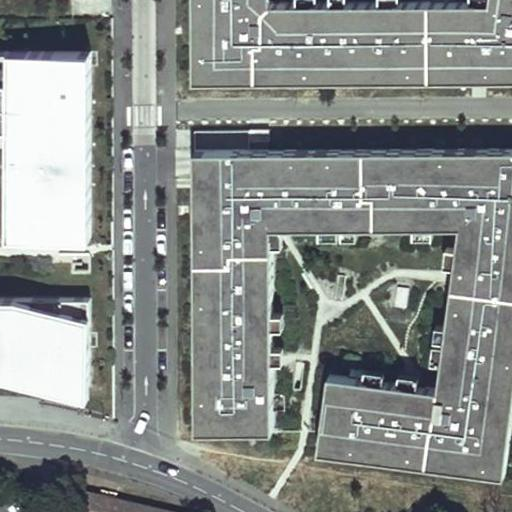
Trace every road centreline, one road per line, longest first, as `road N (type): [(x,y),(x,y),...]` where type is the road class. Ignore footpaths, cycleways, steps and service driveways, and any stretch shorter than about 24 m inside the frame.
road 1 (residential): [(143,112),(511,107)]
road 2 (residential): [(137,463),(146,428),(143,112)]
road 3 (residential): [(0,438),(137,463)]
